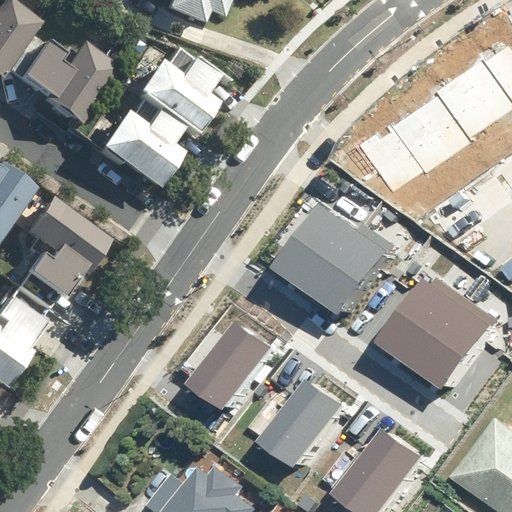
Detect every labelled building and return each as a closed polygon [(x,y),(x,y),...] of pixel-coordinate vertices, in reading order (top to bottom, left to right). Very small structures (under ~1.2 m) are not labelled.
[(228,14),(233,0),(171,0),(167,10),(204,25),(211,8),(228,14)] [(19,76),(38,51),(27,42),(38,28),(4,1),(0,5),(0,75),(12,85),(19,76)] [(38,51),(19,76),(51,101),(47,106),(70,125),(116,67),(83,40),(68,59),(46,42),(38,51)] [(116,124),(98,112),(76,144),(95,158),(100,151),(155,190),(180,155),(169,147),(176,137),(186,145),(215,104),(205,98),(219,78),(191,58),(187,63),(171,51),(162,64),(144,51),(116,90),(132,101),(116,124)] [(511,89),(509,90),(503,161),(511,161),(511,89)] [(3,168),(0,165),(0,238),(11,224),(32,194),(39,185),(8,162),(3,168)] [(462,177),(409,175),(406,241),(414,241),(413,261),(442,262),(443,245),(460,246),(462,215),(467,215),(468,201),(461,201),(462,177)] [(273,268),(355,325),(407,249),(325,192),(273,268)] [(32,194),(11,224),(34,241),(24,254),(33,260),(25,272),(60,297),(62,299),(81,272),(87,276),(113,239),(52,195),(45,204),(32,194)] [(500,242),(482,227),(456,257),(474,272),(500,242)] [(60,297),(25,272),(10,292),(44,318),(60,297)] [(381,345),(463,401),(511,330),(511,328),(431,273),(381,345)] [(0,387),(3,389),(52,324),(44,318),(10,292),(0,304),(0,387)] [(232,324),(185,384),(219,410),(266,351),(232,324)] [(304,379),(256,439),(291,467),(339,407),(304,379)] [(348,398),(325,429),(346,445),(369,414),(348,398)] [(511,511),(511,431),(495,419),(453,475),(503,511),(511,511)] [(380,430),(328,495),(349,511),(373,511),(416,458),(380,430)] [(152,511),(248,511),(253,506),(237,494),(245,483),(217,462),(211,470),(199,461),(182,485),(168,474),(144,505),(152,511)] [(319,511),(303,501),(294,511),(319,511)]
